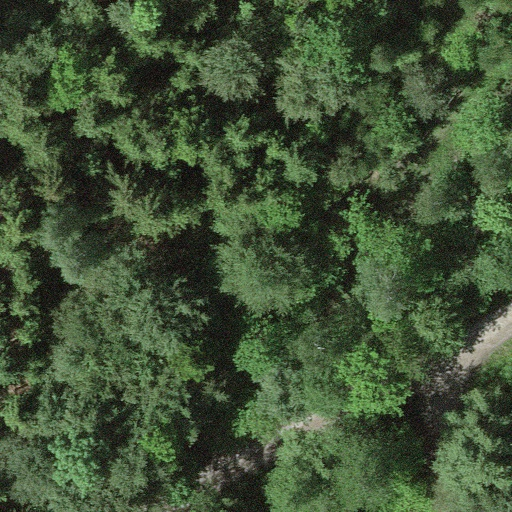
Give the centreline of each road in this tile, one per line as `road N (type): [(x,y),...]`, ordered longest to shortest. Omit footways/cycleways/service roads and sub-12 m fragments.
road 1 (track): [(156,511),(393,382)]
road 2 (track): [(393,382),(511,323)]
